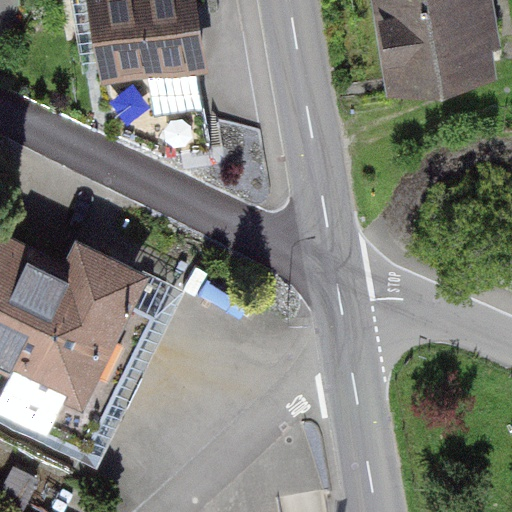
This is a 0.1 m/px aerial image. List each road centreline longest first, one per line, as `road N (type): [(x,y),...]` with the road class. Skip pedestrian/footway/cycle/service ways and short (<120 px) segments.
road 1 (unclassified): [(0,106),(291,254),(341,291)]
road 2 (tertiary): [(341,291),(292,0)]
road 3 (residential): [(176,511),(321,376),(354,369)]
road 4 (residential): [(511,344),(414,303),(341,291)]
road 5 (tertiary): [(379,511),(354,369)]
